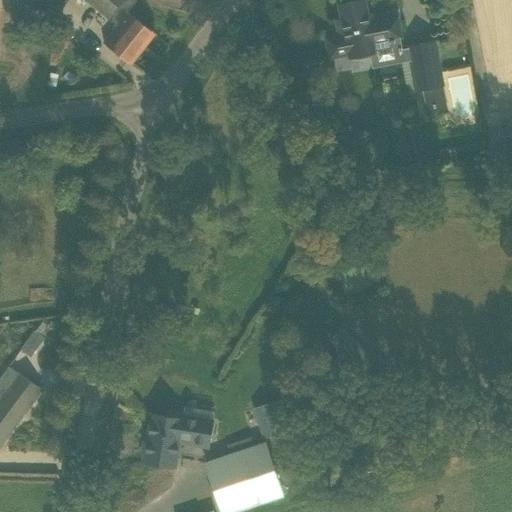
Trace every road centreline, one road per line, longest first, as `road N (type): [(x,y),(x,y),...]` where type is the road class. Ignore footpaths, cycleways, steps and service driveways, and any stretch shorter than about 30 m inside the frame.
road 1 (unclassified): [(89,511),(158,105)]
road 2 (unclassified): [(0,115),(91,101),(158,105)]
road 3 (unclassified): [(158,105),(199,42),(241,0)]
